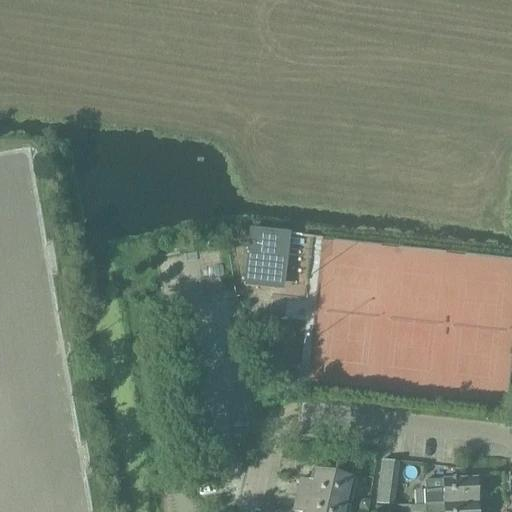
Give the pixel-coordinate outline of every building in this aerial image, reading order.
[(282,290),(288,231),(247,227),(241,286),(282,290)] [(382,462),(380,475),(397,478),(399,464),(382,462)] [(348,511),(356,481),(311,470),(308,482),(299,480),(291,511),(348,511)] [(441,504),(476,503),(475,479),(422,481),(422,492),(440,491),(441,504)] [(475,511),(476,503),(441,504),(423,505),(423,511),(475,511)]
